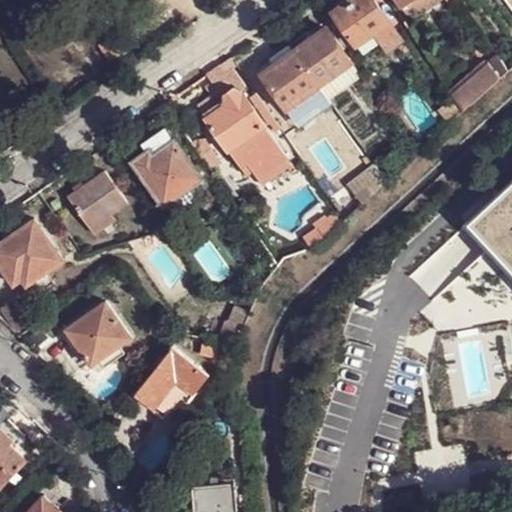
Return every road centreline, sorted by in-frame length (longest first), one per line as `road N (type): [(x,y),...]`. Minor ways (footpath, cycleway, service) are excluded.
road 1 (unknown): [(348,511),(365,401),(402,305),(435,263),(511,205)]
road 2 (residential): [(0,191),(260,0)]
road 3 (residential): [(0,343),(61,402),(83,437),(108,511)]
